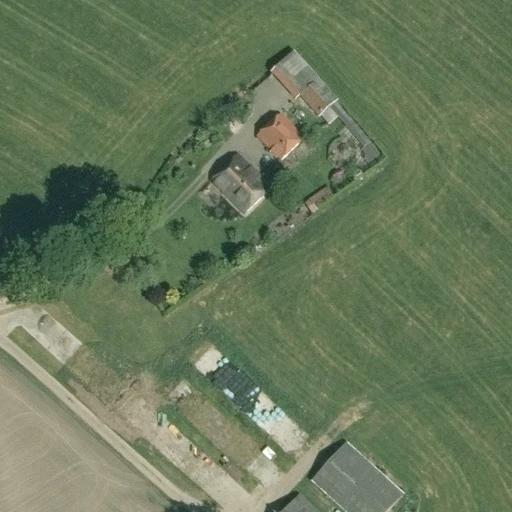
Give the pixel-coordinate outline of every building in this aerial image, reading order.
[(338,101),(319,81),(295,54),(273,74),(298,101),(300,98),(319,118),(338,101)] [(280,115),(257,137),(281,161),(304,139),(280,115)] [(273,187),(240,154),(214,180),(248,213),(273,187)] [(234,395),(293,450),(309,432),(249,378),(234,395)] [(192,383),(178,399),(204,422),(218,406),(192,383)] [(348,443),(312,483),(343,511),(389,511),(405,495),(348,443)] [(317,511),(300,496),(286,511),(317,511)]
